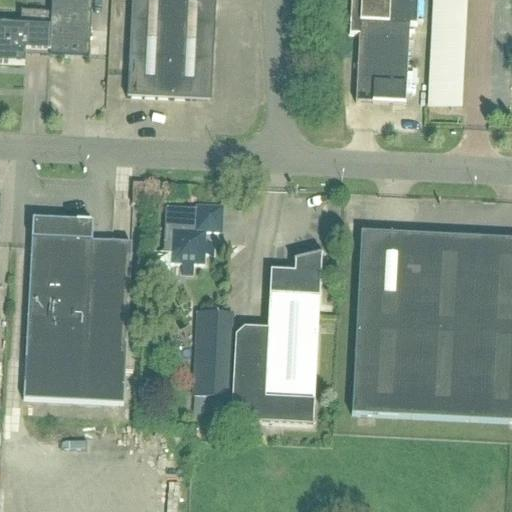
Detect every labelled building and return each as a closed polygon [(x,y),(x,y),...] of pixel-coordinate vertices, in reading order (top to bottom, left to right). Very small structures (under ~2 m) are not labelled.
[(0,66),(25,68),(26,50),(49,51),(49,60),(89,62),(91,0),(52,0),(51,17),(20,15),(20,29),(0,27),(0,66)] [(215,0),(131,0),(127,101),(211,105),(215,0)] [(352,0),(350,39),(360,39),(356,107),(406,109),(410,29),(418,29),(419,0),(352,0)] [(432,0),(430,107),(463,107),(464,0),(432,0)] [(132,187),(132,209),(144,209),(144,187),(132,187)] [(196,210),(196,213),(165,211),(163,257),(153,256),(152,274),(169,275),(170,268),(182,268),(181,278),(193,278),(193,269),(204,269),(204,258),(214,258),(215,247),(205,246),(206,237),(221,238),(222,212),(196,210)] [(92,227),(32,224),(23,404),(123,409),(131,248),(91,246),(92,227)] [(511,427),(511,245),(360,237),(351,419),(511,427)] [(295,265),(294,277),(270,276),(267,338),(245,337),(234,347),(230,427),(312,431),(320,278),(321,258),(295,265)] [(197,316),(193,401),(223,402),(227,317),(197,316)]
